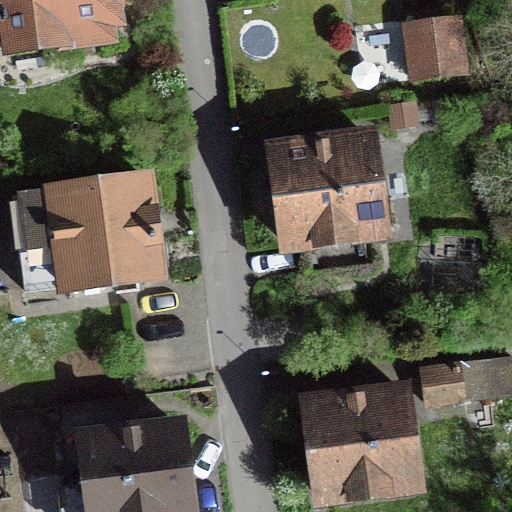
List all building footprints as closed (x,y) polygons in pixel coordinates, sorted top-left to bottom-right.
[(0,0),(0,50),(2,70),(120,55),(117,37),(129,36),(124,0),(0,0)] [(408,85),(470,79),(464,18),(402,25),(408,85)] [(308,243),(311,274),(368,268),(365,237),(384,235),(374,138),(275,149),(285,245),(308,243)] [(12,195),(23,291),(164,275),(153,179),(12,195)] [(45,342),(44,328),(30,330),(32,344),(45,342)] [(426,412),(511,399),(511,358),(420,371),(426,412)] [(318,509),(420,497),(408,393),(306,405),(318,509)] [(57,492),(59,511),(190,511),(181,426),(83,437),(89,488),(57,492)]
